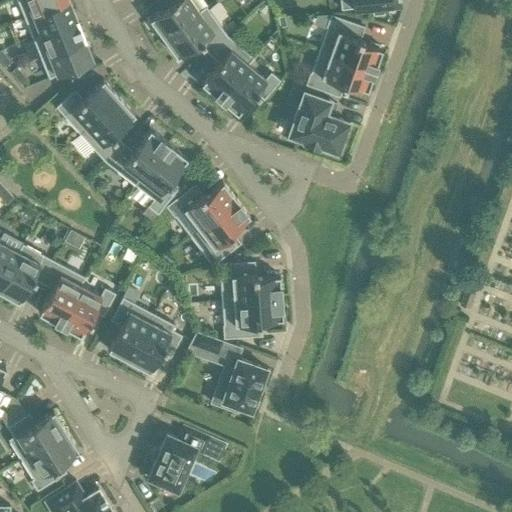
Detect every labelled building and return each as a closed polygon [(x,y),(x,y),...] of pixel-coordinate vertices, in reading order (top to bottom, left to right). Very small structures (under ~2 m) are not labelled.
[(16,0),(23,17),(64,0),(16,0)] [(64,0),(23,17),(32,37),(76,19),(68,0),(64,0)] [(148,18),(162,37),(206,6),(205,5),(198,10),(190,0),(169,0),(171,2),(148,18)] [(339,0),(340,9),(400,2),(399,0),(339,0)] [(199,40),(208,53),(226,34),(226,33),(206,6),(162,37),(176,56),(199,40)] [(326,26),(318,49),(373,68),(381,48),(359,40),(364,25),(329,13),(325,26),(326,26)] [(39,55),(40,57),(84,39),(76,19),(32,37),(39,34),(47,52),(39,55)] [(200,82),(218,97),(253,56),(226,34),(208,53),(217,61),(200,82)] [(84,39),(40,57),(48,77),(93,59),(84,39)] [(0,49),(0,60),(5,66),(11,61),(0,49)] [(373,68),(318,49),(310,71),(309,71),(304,84),(329,92),(333,80),(339,83),(339,84),(343,85),(344,81),(366,89),(373,68)] [(253,56),(218,97),(236,112),(254,91),(263,99),(279,79),(270,71),(264,77),(248,63),(253,57),(253,56)] [(10,71),(20,83),(26,78),(16,66),(10,71)] [(55,106),(78,132),(118,96),(102,79),(82,97),(74,88),(55,106)] [(302,140),(318,146),(318,144),(336,150),(347,120),(324,112),(329,99),(303,90),(287,133),(303,138),(302,140)] [(78,132),(104,161),(122,142),(113,132),(134,114),(118,96),(78,132)] [(104,161),(134,184),(167,142),(149,128),(132,149),(122,142),(104,161)] [(167,142),(134,184),(152,198),(147,205),(157,213),(178,186),(169,178),(186,157),(167,142)] [(173,216),(188,235),(235,198),(222,181),(204,195),(194,182),(164,206),(172,217),(173,216)] [(2,185),(0,186),(0,197),(5,203),(13,197),(2,185)] [(235,198),(188,235),(203,253),(203,254),(211,264),(240,242),(230,229),(249,215),(235,198)] [(0,284),(22,243),(21,242),(17,250),(0,240),(0,284)] [(31,277),(41,282),(53,259),(22,243),(0,284),(0,291),(18,301),(31,277)] [(38,312),(58,323),(84,275),(53,259),(41,282),(50,287),(47,294),(46,293),(44,297),(45,298),(38,312)] [(219,275),(221,300),(280,295),(278,274),(275,274),(275,271),(266,272),(266,275),(255,275),(254,260),(228,261),(229,274),(219,275)] [(84,275),(58,323),(79,334),(87,320),(88,320),(90,316),(89,316),(92,309),(102,315),(115,292),(104,286),(99,294),(80,284),(84,276),(84,275)] [(467,289),(461,304),(470,307),(475,293),(467,289)] [(280,295),(221,300),(223,324),(224,323),(225,337),(259,335),(258,319),(281,317),(280,295)] [(107,348),(128,360),(153,312),(122,296),(109,319),(120,324),(107,348)] [(153,312),(128,360),(149,371),(159,351),(169,357),(181,334),(171,328),(174,323),(153,312)] [(195,330),(189,342),(190,343),(191,342),(215,351),(217,352),(218,350),(221,341),(222,339),(195,330)] [(227,353),(225,352),(224,354),(222,361),(222,360),(221,362),(223,363),(233,366),(227,384),(219,381),(217,380),(217,382),(211,399),(210,401),(212,402),(212,401),(234,409),(234,410),(236,410),(236,408),(237,405),(248,409),(250,410),(251,408),(265,369),(266,367),(264,366),(238,357),(236,356),(236,357),(227,353)] [(7,438),(20,458),(65,430),(53,410),(34,421),(28,411),(6,425),(12,435),(7,438)] [(201,451),(208,435),(183,424),(177,437),(168,433),(168,432),(166,431),(165,433),(159,448),(158,448),(154,459),(148,474),(147,474),(146,476),(148,477),(148,476),(174,488),(176,489),(177,487),(194,448),(201,451)] [(65,430),(20,458),(32,477),(30,479),(36,490),(65,471),(59,461),(78,450),(65,430)] [(68,484),(66,486),(46,499),(45,499),(43,500),(45,502),(51,511),(62,511),(68,509),(70,511),(112,511),(99,490),(98,488),(96,489),(86,496),(76,482),(77,481),(76,480),(74,481),(68,485),(68,484)]
